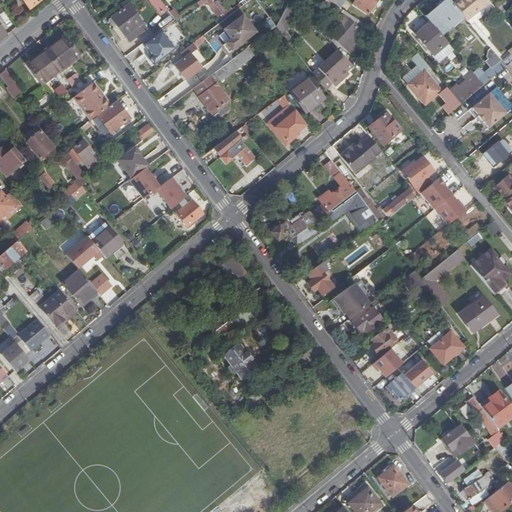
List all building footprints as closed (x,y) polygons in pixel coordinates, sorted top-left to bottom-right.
[(20,0),(28,9),(40,0),(20,0)] [(159,0),(151,0),(155,4),(153,6),(160,15),(167,10),(159,0)] [(218,18),(223,14),(211,0),(202,0),(197,4),(200,8),(207,3),(218,18)] [(293,10),(294,11),(298,0),(290,0),(288,5),(293,10)] [(367,16),(377,0),(357,0),(353,5),(367,16)] [(450,0),(448,0),(427,18),(431,23),(442,36),(465,17),(456,7),(450,0)] [(463,0),(456,7),(465,17),(468,21),(490,2),(488,0),(463,0)] [(502,16),(506,12),(499,4),(495,7),(502,16)] [(276,28),(280,33),(293,10),(288,5),(276,28)] [(129,6),(109,21),(114,28),(112,29),(121,41),(126,38),(130,44),(148,30),(129,6)] [(329,17),(332,20),(340,10),(338,8),(337,8),(329,17)] [(174,21),(178,18),(173,10),(169,13),(174,21)] [(364,34),(368,28),(340,10),(332,20),(342,29),(333,39),(350,55),(360,45),(358,43),(365,35),(364,34)] [(256,34),(243,17),(224,31),(231,41),(223,47),(229,54),(256,34)] [(442,36),(431,23),(416,35),(433,56),(441,49),(448,43),(442,36)] [(162,30),(139,47),(154,65),(176,49),(162,30)] [(45,52),(59,71),(78,57),(64,37),(55,44),(56,45),(45,52)] [(44,50),(45,52),(56,45),(55,44),(54,43),(44,50)] [(445,53),(452,47),(448,43),(441,49),(445,53)] [(175,66),(186,81),(201,70),(190,55),(197,50),(193,45),(180,54),(184,59),(175,66)] [(246,47),(214,74),(221,82),(253,55),(246,47)] [(35,58),(36,59),(45,52),(44,50),(34,57),(35,58)] [(346,72),(352,66),(337,51),(317,69),(318,70),(313,74),(326,91),(332,85),(335,88),(340,83),(339,82),(342,79),(343,80),(348,75),(346,72)] [(41,85),(59,71),(45,52),(36,59),(35,58),(26,64),(41,85)] [(447,88),(419,55),(412,60),(418,67),(405,79),(409,84),(408,86),(425,106),(447,88)] [(479,80),(485,86),(507,67),(496,55),(494,57),(499,63),(479,80)] [(460,73),(465,79),(473,73),(468,66),(460,73)] [(5,70),(0,74),(0,75),(8,87),(6,88),(14,98),(22,92),(14,82),(5,70)] [(66,90),(80,81),(75,73),(61,82),(66,90)] [(451,92),(461,105),(485,86),(479,80),(473,73),(465,79),(468,82),(460,89),(458,86),(451,92)] [(199,97),(199,98),(211,114),(216,111),(220,116),(228,110),(224,105),(228,102),(216,85),(210,77),(198,85),(193,89),(199,97)] [(309,79),(290,93),(305,112),(316,104),(317,105),(324,100),(309,79)] [(60,87),(59,85),(56,87),(58,89),(54,92),(58,96),(66,91),(62,86),(60,87)] [(96,115),(107,107),(91,85),(68,101),(84,124),(96,115)] [(511,108),(511,104),(496,87),(469,111),(486,131),(511,108)] [(40,106),(50,101),(47,95),(37,100),(40,106)] [(129,120),(116,101),(107,107),(96,115),(101,122),(109,132),(110,134),(129,120)] [(305,112),(306,114),(317,105),(316,104),(305,112)] [(298,132),(306,126),(290,105),(269,120),(285,142),(298,132)] [(386,113),(384,115),(391,124),(393,122),(386,113)] [(391,124),(384,115),(368,128),(382,145),(401,131),(393,122),(391,124)] [(285,142),(269,120),(266,123),(284,146),(299,135),(298,132),(285,142)] [(103,137),(109,132),(101,122),(96,126),(103,137)] [(155,131),(150,125),(137,134),(142,141),(155,131)] [(246,125),(241,128),(248,136),(252,133),(246,125)] [(40,132),(26,143),(41,161),(43,159),(42,157),(53,148),(40,132)] [(212,149),(219,158),(225,164),(233,157),(240,165),(242,163),(244,165),(253,157),(239,142),(242,140),(235,132),(212,149)] [(382,152),(367,134),(342,155),(357,173),(382,152)] [(3,139),(0,141),(0,147),(1,149),(0,149),(0,170),(6,178),(24,162),(13,149),(12,149),(3,139)] [(494,167),(511,152),(501,139),(483,154),(494,167)] [(82,141),(67,153),(68,154),(77,165),(82,162),(88,170),(96,165),(88,154),(90,152),(82,141)] [(147,166),(133,147),(116,160),(130,178),(134,176),(145,167),(147,166)] [(212,149),(210,151),(217,160),(219,158),(212,149)] [(81,187),(88,181),(77,165),(68,154),(61,160),(67,168),(69,167),(78,180),(74,183),(75,184),(79,189),(81,187)] [(422,159),(403,174),(411,185),(422,177),(424,178),(433,172),(422,159)] [(333,176),(339,172),(333,162),(326,166),(333,176)] [(159,186),(145,167),(134,176),(148,195),(155,189),(159,186)] [(511,179),(508,174),(492,187),(511,212),(511,179)] [(42,176),(41,175),(38,177),(48,188),(50,186),(44,179),(42,176)] [(44,179),(50,186),(51,187),(53,185),(46,176),(45,178),(44,179)] [(171,177),(159,186),(155,189),(170,208),(186,196),(171,177)] [(465,210),(437,178),(420,193),(448,225),(465,210)] [(69,197),(79,189),(75,184),(65,192),(69,197)] [(348,184),(341,189),(332,195),(329,197),(327,194),(318,201),(323,207),(328,213),(329,212),(346,200),(352,195),(355,193),(348,184)] [(414,196),(408,190),(383,210),(388,217),(414,196)] [(0,192),(0,217),(12,207),(5,198),(0,192)] [(65,192),(59,197),(63,201),(69,197),(65,192)] [(11,193),(5,198),(12,207),(16,211),(22,207),(11,193)] [(347,211),(363,233),(377,222),(365,206),(359,198),(356,194),(353,196),(352,195),(346,200),(347,201),(330,213),(329,212),(328,213),(323,216),(321,218),(327,225),(347,211)] [(365,206),(369,202),(364,194),(359,198),(365,206)] [(98,204),(105,212),(113,205),(107,197),(98,204)] [(191,201),(175,213),(186,227),(201,215),(191,201)] [(380,226),(382,224),(381,221),(383,219),(369,202),(365,206),(377,222),(380,226)] [(12,207),(0,217),(0,224),(0,225),(16,211),(12,207)] [(318,210),(323,216),(328,213),(323,207),(318,210)] [(284,231),(291,240),(308,228),(311,225),(315,222),(310,214),(302,219),(301,219),(284,231)] [(46,216),(38,223),(42,227),(50,221),(46,216)] [(26,223),(21,228),(26,233),(31,229),(26,223)] [(87,237),(91,241),(108,228),(104,223),(87,237)] [(308,228),(291,240),(296,247),(316,232),(311,225),(308,228)] [(461,248),(481,231),(476,225),(461,238),(462,239),(457,243),(461,248)] [(20,227),(4,241),(9,247),(16,241),(26,233),(21,228),(20,227)] [(102,254),(105,259),(119,247),(115,242),(118,240),(108,228),(91,241),(102,254)] [(385,242),(389,239),(383,231),(379,234),(385,242)] [(377,246),(383,241),(376,234),(371,239),(377,246)] [(95,260),(102,254),(91,241),(87,237),(66,255),(77,269),(92,257),(95,260)] [(9,247),(0,254),(0,266),(3,270),(25,252),(16,241),(9,247)] [(469,266),(493,294),(502,286),(500,283),(503,281),(511,274),(504,266),(501,266),(496,260),(497,257),(490,249),(477,260),(469,266)] [(463,259),(457,251),(421,280),(428,291),(440,306),(448,300),(434,282),(463,259)] [(233,284),(240,279),(246,275),(233,257),(220,267),(233,284)] [(501,257),(497,257),(496,260),(501,266),(504,266),(505,261),(501,257)] [(317,267),(302,277),(313,292),(317,289),(322,295),(332,288),(332,287),(334,286),(332,283),(330,285),(317,267)] [(23,287),(29,281),(19,270),(12,276),(23,287)] [(80,305),(96,292),(79,271),(63,284),(80,305)] [(418,299),(428,291),(421,280),(414,272),(403,280),(418,299)] [(248,289),(240,279),(233,284),(241,294),(248,289)] [(369,303),(353,283),(332,299),(349,320),(369,303)] [(109,307),(119,299),(108,286),(98,294),(109,307)] [(254,302),(263,295),(258,289),(250,296),(254,302)] [(36,290),(34,292),(43,304),(46,302),(36,290)] [(29,297),(54,327),(63,319),(62,318),(73,308),(59,291),(46,302),(43,304),(34,292),(29,297)] [(482,299),(458,316),(471,334),(495,316),(482,299)] [(250,305),(214,332),(218,338),(254,311),(250,305)] [(56,329),(76,312),(73,308),(62,318),(63,319),(54,327),(56,329)] [(372,309),(353,324),(362,336),(381,322),(372,309)] [(30,350),(49,334),(36,319),(17,335),(21,339),(25,345),(30,350)] [(381,332),(371,339),(374,343),(370,346),(376,355),(391,344),(381,332)] [(449,332),(431,348),(437,355),(435,357),(441,366),(462,349),(449,332)] [(28,360),(10,338),(0,346),(0,351),(16,370),(28,360)] [(15,344),(20,349),(25,345),(21,339),(15,344)] [(239,346),(224,357),(232,368),(229,371),(230,373),(234,371),(240,380),(255,368),(239,346)] [(309,361),(320,353),(315,347),(304,355),(309,361)] [(437,355),(431,348),(428,350),(435,357),(437,355)] [(400,401),(434,375),(422,358),(387,385),(400,401)] [(481,409),(484,412),(496,429),(511,417),(511,408),(499,392),(486,400),(489,403),(481,409)] [(251,405),(260,398),(256,393),(247,400),(251,405)] [(478,405),(473,397),(465,402),(475,414),(480,411),(482,413),(484,412),(481,409),(478,405)] [(486,399),(478,405),(481,409),(489,403),(486,400),(486,399)] [(484,412),(482,413),(478,416),(493,437),(499,433),(496,429),(484,412)] [(455,458),(474,444),(469,438),(470,437),(470,435),(468,436),(461,426),(442,440),(455,458)] [(440,473),(448,484),(464,471),(457,461),(440,473)] [(377,479),(392,498),(408,486),(393,467),(377,479)] [(468,499),(484,490),(478,481),(462,490),(468,499)] [(483,501),(492,511),(498,511),(511,500),(511,490),(506,482),(483,501)] [(354,511),(369,511),(380,504),(367,488),(348,503),(354,511)] [(244,511),(262,511),(266,509),(258,499),(244,511)] [(438,511),(435,507),(433,508),(427,500),(420,506),(424,511),(438,511)]
